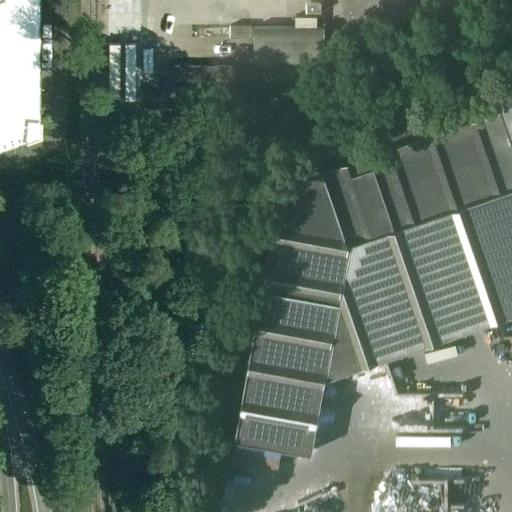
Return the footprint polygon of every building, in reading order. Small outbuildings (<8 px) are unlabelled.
[(0,0),(0,147),(25,139),(26,140),(41,134),(41,118),(39,118),(39,0),(0,0)] [(319,0),(252,0),(253,24),(319,24),(319,0)] [(230,25),(230,37),(252,37),(252,25),(230,25)] [(252,58),(319,58),(319,27),(252,27),(252,58)] [(277,192),(234,444),(312,462),(328,378),(511,314),(511,85),(493,92),(499,111),(321,171),(324,178),(277,192)]
